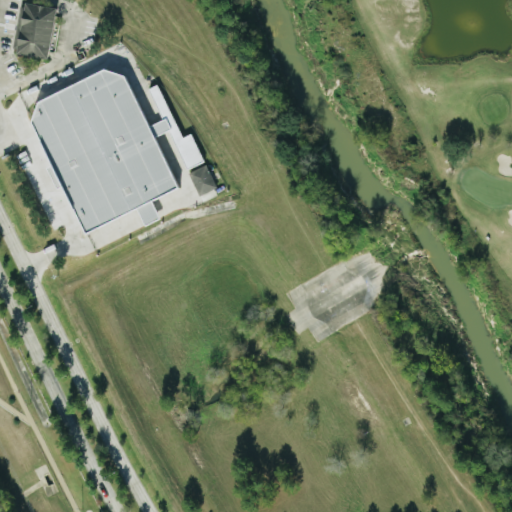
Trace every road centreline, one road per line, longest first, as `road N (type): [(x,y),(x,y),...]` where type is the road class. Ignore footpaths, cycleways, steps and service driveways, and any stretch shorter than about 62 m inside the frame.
road 1 (secondary): [(153,511),(0,210)]
road 2 (secondary): [(0,273),(122,511)]
